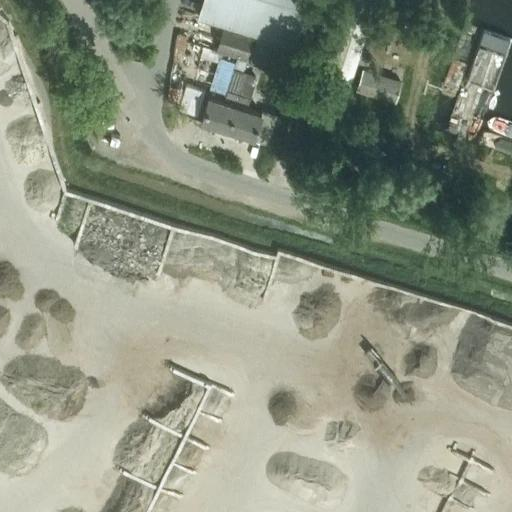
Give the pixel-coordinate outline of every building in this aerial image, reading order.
[(204,0),(199,16),(225,23),(255,33),(257,33),(295,45),(306,8),(280,0),(204,0)] [(352,85),(359,63),(369,67),(377,42),(371,40),(369,46),(365,44),(379,0),(346,0),(323,76),(352,85)] [(225,23),(216,52),(238,58),(247,61),(255,33),(225,23)] [(255,33),(247,61),(257,64),(261,65),(286,73),(295,45),(257,33),(255,33)] [(365,66),(358,88),(397,101),(404,78),(365,66)] [(201,122),(228,130),(246,72),(235,68),(225,100),(210,95),(201,122)] [(246,72),(228,130),(254,138),(262,112),(248,107),(257,75),(254,74),(246,72)]
